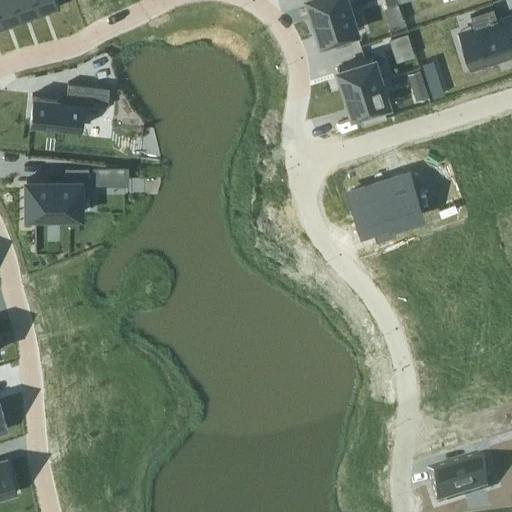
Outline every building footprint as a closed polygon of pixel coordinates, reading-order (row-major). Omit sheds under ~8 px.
[(14,0),(0,0),(0,16),(4,26),(11,24),(22,20),(14,0)] [(35,0),(14,0),(22,20),(23,19),(29,17),(40,13),(35,0)] [(57,0),(35,0),(40,13),(41,13),(48,10),(59,6),(57,0)] [(346,0),(307,0),(309,5),(307,6),(311,19),(349,7),(346,0)] [(349,7),(311,19),(315,33),(318,32),(321,42),(356,31),(349,7)] [(493,7),(470,14),(485,62),(511,53),(511,15),(497,20),(493,7)] [(408,31),(389,37),(393,49),(411,43),(408,31)] [(373,56),(337,67),(340,77),(338,78),(342,91),(380,80),(373,56)] [(420,69),(408,73),(412,86),(424,82),(420,69)] [(380,80),(342,91),(347,105),(349,104),(352,114),(358,112),(359,114),(362,124),(386,116),(383,107),(382,105),(387,103),(380,80)] [(33,93),(30,121),(81,126),(84,102),(107,104),(109,85),(68,81),(67,97),(33,93)] [(511,194),(495,136),(469,144),(488,205),(511,197),(511,194)] [(25,179),(25,212),(80,212),(79,178),(88,178),(88,165),(65,165),(65,178),(25,179)] [(407,173),(350,191),(362,229),(371,226),(376,240),(396,233),(393,224),(421,215),(407,173)] [(0,429),(8,427),(0,398),(0,429)] [(0,496),(17,491),(7,458),(0,460),(0,496)] [(475,460),(427,474),(437,504),(484,489),(475,460)]
